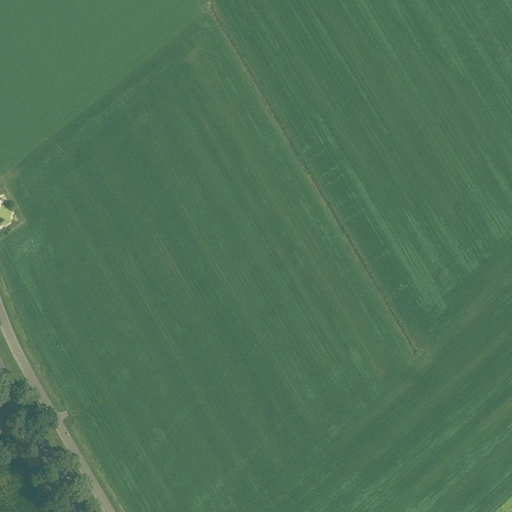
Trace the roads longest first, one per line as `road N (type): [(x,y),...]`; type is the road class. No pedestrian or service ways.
road 1 (unclassified): [(107,511),(0,306)]
road 2 (primary): [(80,511),(0,371)]
